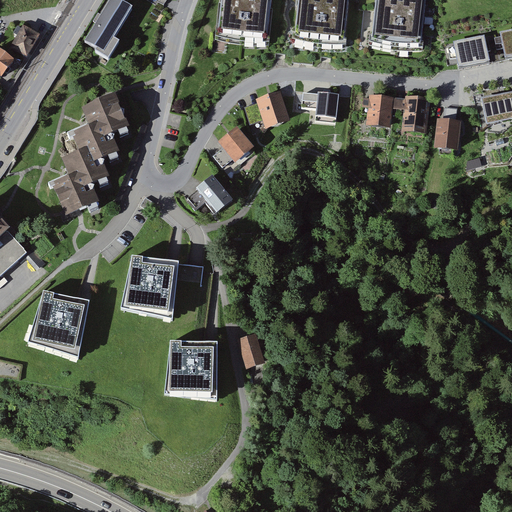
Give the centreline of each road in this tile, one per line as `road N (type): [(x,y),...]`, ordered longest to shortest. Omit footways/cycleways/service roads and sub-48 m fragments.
road 1 (track): [(196,237),(218,268),(247,423),(241,445),(203,493),(192,501),(167,498),(0,443)]
road 2 (residential): [(146,177),(174,185),(223,105),(269,76),(436,88),(511,72)]
road 3 (track): [(192,227),(229,222),(273,163),(293,151),(313,151),(345,171),(389,219),(433,248),(511,203)]
road 4 (residential): [(188,0),(146,177)]
road 5 (tertiary): [(0,142),(87,0)]
